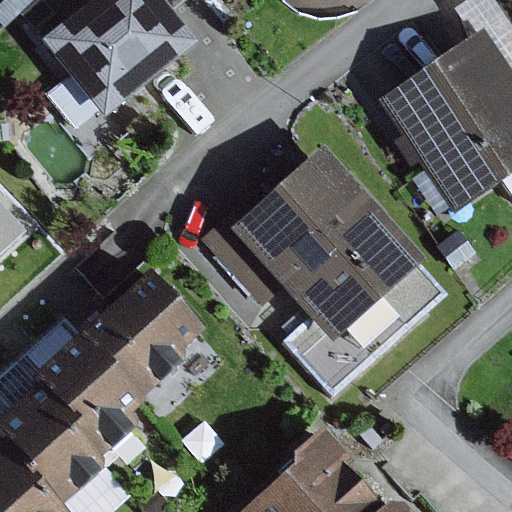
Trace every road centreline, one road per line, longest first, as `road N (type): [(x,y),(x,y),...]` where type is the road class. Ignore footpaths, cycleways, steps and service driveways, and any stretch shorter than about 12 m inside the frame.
road 1 (residential): [(411,0),(134,216)]
road 2 (residential): [(511,489),(430,421),(424,404),(437,372),(511,306)]
